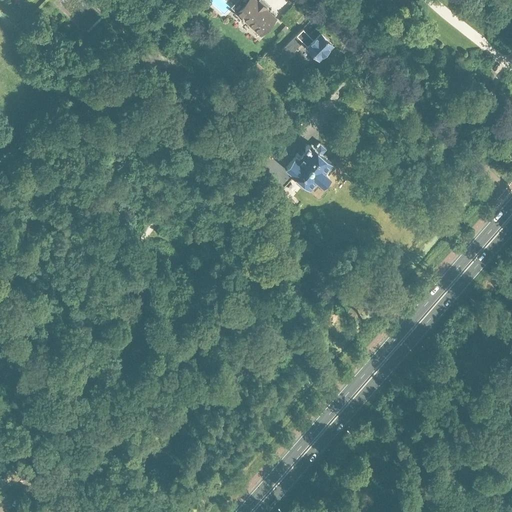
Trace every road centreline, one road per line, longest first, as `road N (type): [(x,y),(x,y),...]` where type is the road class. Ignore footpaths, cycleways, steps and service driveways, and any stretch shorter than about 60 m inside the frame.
road 1 (primary): [(511,204),(241,511)]
road 2 (primary): [(261,511),(511,227)]
road 3 (residential): [(510,194),(305,0)]
